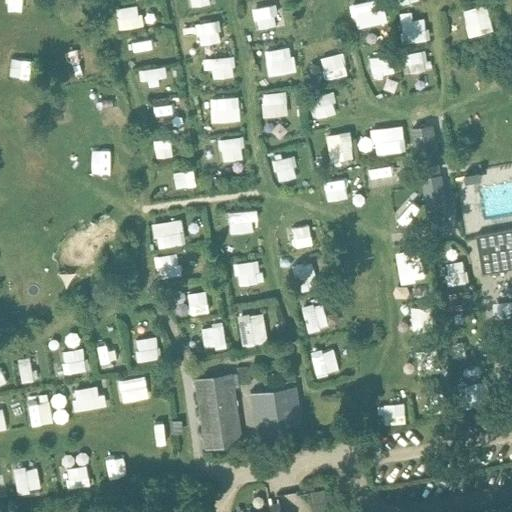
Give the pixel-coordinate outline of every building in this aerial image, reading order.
[(217,0),(194,0),(196,13),(219,10),(217,0)] [(261,0),(263,20),(285,19),(284,0),(261,0)] [(142,3),(118,5),(119,27),(143,26),(142,3)] [(464,10),(471,36),(496,29),(489,3),(464,10)] [(383,14),(372,17),(377,35),(388,33),(383,14)] [(404,41),(429,39),(428,17),(403,18),(404,41)] [(203,25),(205,47),(226,45),(224,23),(203,25)] [(295,30),(270,33),(272,52),(297,50),(295,30)] [(147,48),(149,59),(175,56),(172,31),(139,36),(140,49),(147,48)] [(404,51),(409,72),(429,67),(424,46),(404,51)] [(327,79),(350,73),(344,49),(321,55),(327,79)] [(396,73),(394,52),(370,55),(373,76),(396,73)] [(234,54),(210,56),(213,78),(236,75),(234,54)] [(259,84),(283,84),(283,62),(258,63),(259,84)] [(263,115),(288,115),(287,89),(262,90),(263,115)] [(312,94),(318,117),(339,111),(333,89),(312,94)] [(239,94),(218,93),(217,117),(239,118),(239,94)] [(151,100),(155,116),(176,112),(172,95),(151,100)] [(419,173),(439,170),(432,125),(412,128),(419,173)] [(380,154),(407,150),(404,127),(378,130),(380,154)] [(352,128),(326,133),(331,161),(357,156),(352,128)] [(243,134),(220,137),(222,161),(246,158),(243,134)] [(295,154),(274,158),(278,180),(300,176),(295,154)] [(511,164),(456,173),(458,187),(511,178),(511,164)] [(382,165),(361,169),(365,188),(386,184),(382,165)] [(195,166),(173,171),(177,188),(198,184),(195,166)] [(321,172),(322,191),(343,190),(342,170),(321,172)] [(447,221),(440,176),(424,178),(430,224),(447,221)] [(256,208),(229,209),(230,232),(257,231),(256,208)] [(157,246),(186,243),(184,217),(154,220),(157,246)] [(311,221),(284,225),(287,246),(315,242),(311,221)] [(511,227),(476,234),(483,272),(508,268),(506,259),(511,257),(511,227)] [(156,254),(159,276),(183,274),(180,251),(156,254)] [(297,279),(317,271),(310,252),(290,259),(297,279)] [(238,261),(239,284),(261,283),(260,260),(238,261)] [(468,264),(452,264),(452,281),(468,281),(468,264)] [(315,283),(295,289),(301,307),(320,301),(315,283)] [(188,291),(191,313),(212,311),(209,288),(188,291)] [(415,306),(414,329),(434,330),(435,306),(415,306)] [(262,309),(236,314),(243,346),(269,340),(262,309)] [(312,341),(332,334),(327,316),(307,323),(312,341)] [(223,319),(202,322),(207,347),(228,344),(223,319)] [(137,336),(138,359),(160,358),(159,335),(137,336)] [(70,374),(93,369),(88,346),(65,350),(70,374)] [(319,367),(336,362),(331,346),(314,352),(319,367)] [(419,349),(420,367),(439,366),(438,348),(419,349)] [(7,357),(13,381),(28,378),(23,353),(7,357)] [(241,442),(231,373),(194,379),(205,447),(241,442)] [(122,400),(149,397),(146,374),(119,377),(122,400)] [(108,381),(81,386),(86,409),(112,404),(108,381)] [(257,439),(302,432),(295,382),(249,389),(257,439)] [(46,415),(72,411),(69,389),(44,392),(46,415)] [(8,423),(33,420),(30,397),(6,400),(8,423)] [(406,401),(389,402),(390,422),(407,421),(406,401)] [(30,474),(31,492),(49,490),(48,472),(30,474)] [(312,504),(313,511),(344,511),(342,499),(312,504)]
